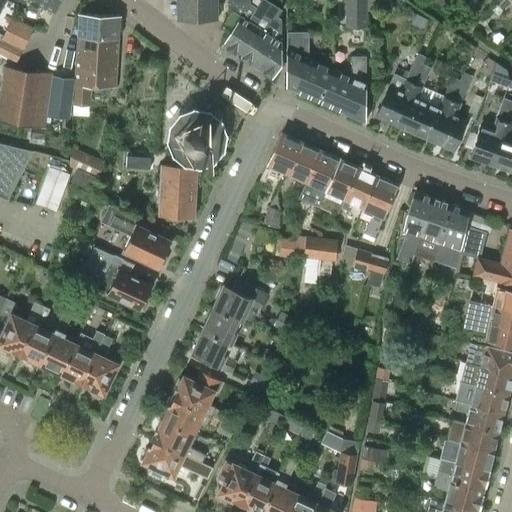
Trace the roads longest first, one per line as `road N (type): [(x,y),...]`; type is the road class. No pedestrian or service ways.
road 1 (residential): [(92,498),(272,111)]
road 2 (residential): [(272,111),(511,203)]
road 3 (residential): [(126,0),(272,111)]
